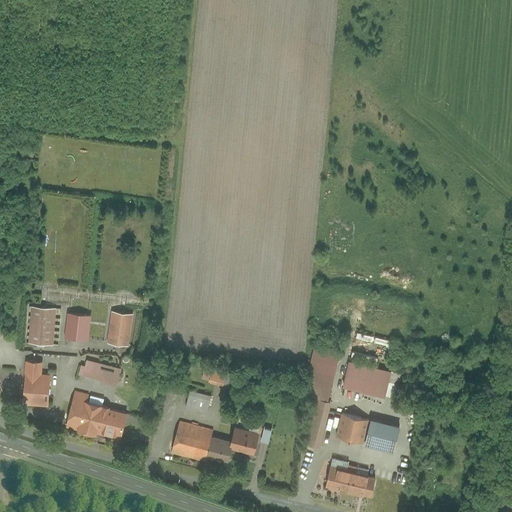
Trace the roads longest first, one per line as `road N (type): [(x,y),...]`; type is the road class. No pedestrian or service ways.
road 1 (residential): [(0,421),(315,511)]
road 2 (tertiary): [(2,442),(199,511)]
